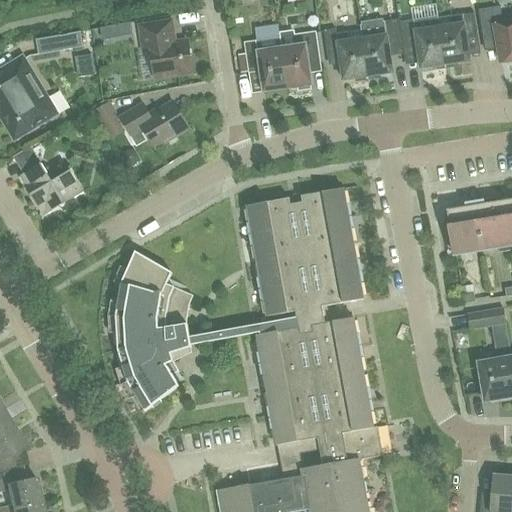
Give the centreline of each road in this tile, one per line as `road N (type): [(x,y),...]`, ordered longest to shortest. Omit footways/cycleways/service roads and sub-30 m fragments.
road 1 (residential): [(471,436),(441,411),(427,372),(388,122)]
road 2 (residential): [(52,271),(230,158)]
road 3 (residential): [(104,465),(5,300)]
road 4 (residential): [(230,158),(311,132),(388,122)]
road 5 (residential): [(230,158),(218,8)]
road 6 (residential): [(388,122),(511,110)]
road 7 (residential): [(134,511),(161,489),(159,462),(104,465)]
